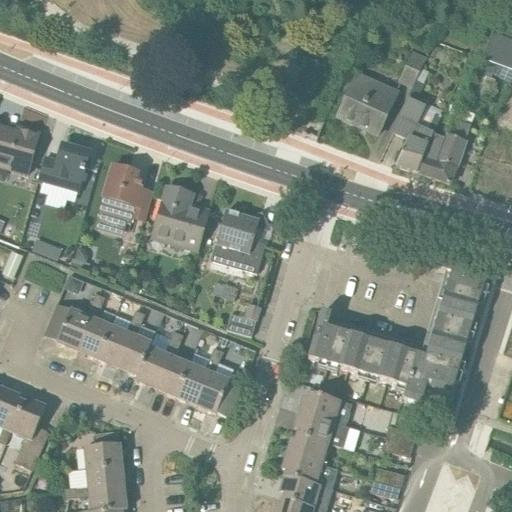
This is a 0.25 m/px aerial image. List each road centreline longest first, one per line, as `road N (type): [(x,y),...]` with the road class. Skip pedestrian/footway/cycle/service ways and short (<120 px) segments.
road 1 (tertiary): [(0,64),(324,185)]
road 2 (residential): [(240,464),(324,185)]
road 3 (residential): [(155,429),(8,369),(32,305)]
road 4 (tertiary): [(366,197),(404,219),(511,242)]
road 5 (tertiary): [(511,237),(406,200),(366,197)]
